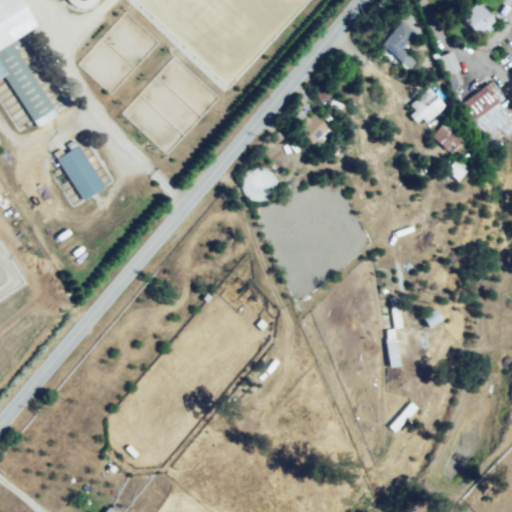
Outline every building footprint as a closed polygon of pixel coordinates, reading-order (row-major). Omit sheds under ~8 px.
[(0,0),(20,0),(34,21),(0,42),(0,0)] [(491,11),(497,0),(508,0),(510,1),(500,17),(491,11)] [(454,14),(469,1),(489,24),(474,37),(454,14)] [(376,48),(394,21),(410,32),(392,58),(376,48)] [(0,76),(0,45),(7,41),(54,113),(32,127),(0,76)] [(435,51),(449,47),(460,84),(446,88),(435,51)] [(487,83),(461,102),(490,141),(510,126),(492,102),(498,98),(487,83)] [(399,110),(425,87),(443,107),(417,130),(399,110)] [(311,119),(328,130),(317,146),(300,135),(311,119)] [(429,136),(445,153),(459,139),(442,123),(429,136)] [(51,159),(74,145),(97,187),(74,200),(51,159)] [(438,173),(450,158),(463,168),(450,183),(438,173)] [(423,327),(437,319),(431,308),(417,316),(423,327)]
